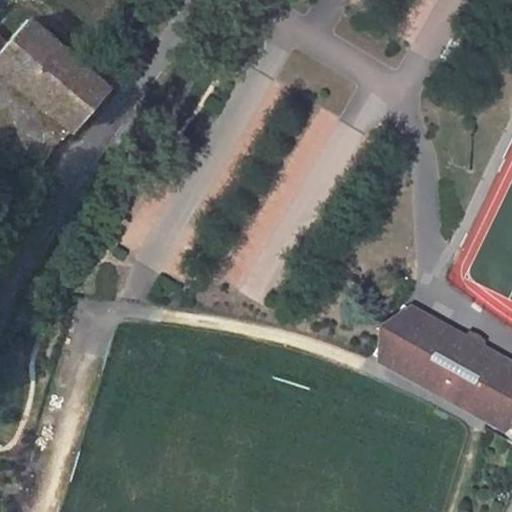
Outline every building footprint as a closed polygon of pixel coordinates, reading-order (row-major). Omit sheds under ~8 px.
[(368,16),(378,0),(345,0),(345,2),(368,16)] [(0,75),(67,133),(106,89),(24,21),(4,44),(0,40),(0,75)] [(442,62),(466,66),(470,45),(446,41),(442,62)] [(470,344),(406,307),(381,350),(432,379),(425,390),(436,397),(445,385),(458,392),(454,400),(476,413),(485,397),(511,412),(511,373),(487,359),(487,358),(488,358),(488,357),(489,356),(489,355),(490,355),(490,354),(491,353),(491,352),(491,351),(491,350),(491,349),(491,348),(490,348),(490,347),(490,346),(490,345),(489,344),(488,343),(488,342),(487,342),(487,341),(487,342),(486,341),(486,340),(485,340),(484,340),(484,339),(483,339),(482,339),(481,339),(480,339),(479,339),(478,339),(477,339),(477,340),(476,340),(475,340),(474,340),(474,341),(473,341),(472,341),(472,342),(471,343),(471,344),(470,344)] [(425,390),(432,379),(381,350),(374,361),(425,390)] [(511,412),(485,397),(476,413),(511,434),(511,412)]
